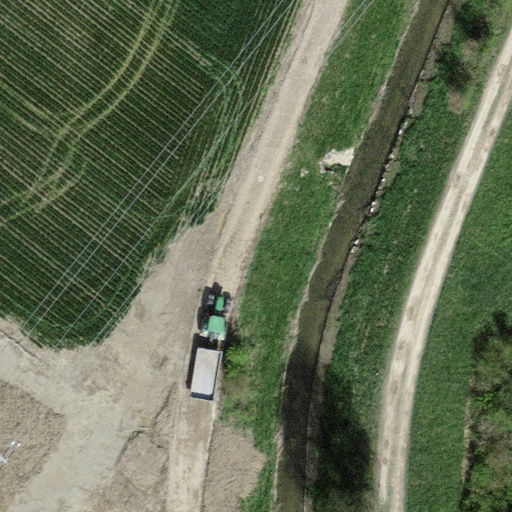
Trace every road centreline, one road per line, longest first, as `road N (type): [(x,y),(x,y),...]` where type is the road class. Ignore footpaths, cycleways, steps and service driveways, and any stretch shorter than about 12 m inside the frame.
road 1 (track): [(315,0),(235,200),(187,407),(177,511)]
road 2 (track): [(511,89),(417,353),(407,511)]
